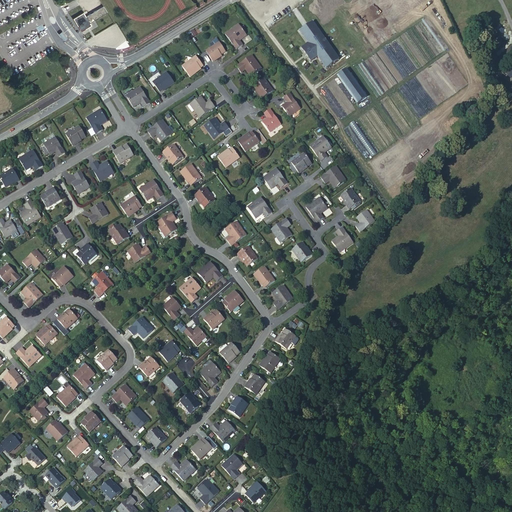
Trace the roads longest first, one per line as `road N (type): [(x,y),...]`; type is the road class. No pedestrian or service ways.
road 1 (residential): [(26,326),(54,299),(74,298),(90,309),(128,354),(126,367),(94,397)]
road 2 (residential): [(270,324),(310,297),(309,269),(325,256),(312,237)]
